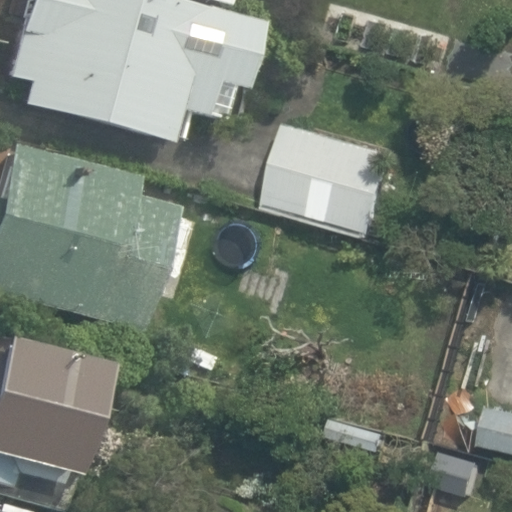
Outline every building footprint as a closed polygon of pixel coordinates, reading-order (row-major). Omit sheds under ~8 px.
[(220,128),(249,23),(164,0),(20,0),(0,74),(0,79),(19,85),(13,106),(159,146),(161,140),(177,144),(184,118),(220,128)] [(270,205),(378,235),(401,154),(293,123),(270,205)] [(0,297),(129,333),(163,210),(119,198),(125,180),(6,147),(0,167),(0,297)] [(0,485),(51,500),(72,431),(81,431),(94,421),(100,409),(99,393),(93,379),(87,378),(90,366),(0,339),(0,485)] [(487,448),(511,454),(511,410),(496,407),(487,448)] [(472,497),(481,465),(443,455),(434,487),(472,497)]
